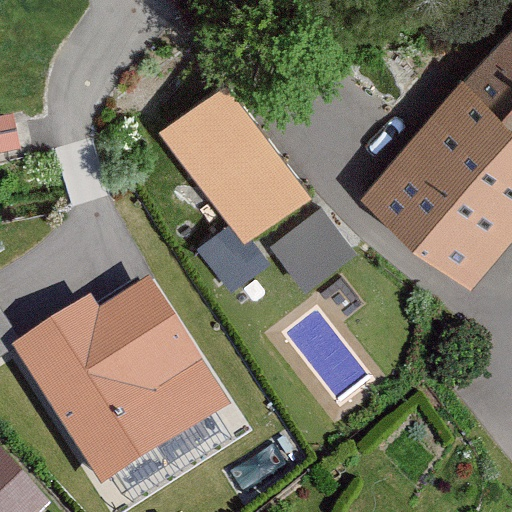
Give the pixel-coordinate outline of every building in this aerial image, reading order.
[(511,27),(366,195),(472,286),(511,240),(511,27)] [(306,200),(219,86),(153,136),(240,250),(306,200)] [(0,110),(0,147),(30,143),(25,107),(0,110)] [(274,233),(315,279),(364,236),(323,190),(274,233)] [(90,292),(12,341),(101,483),(229,402),(150,276),(99,307),(90,292)] [(0,345),(22,330),(4,306),(1,308),(0,306),(0,345)] [(0,439),(0,511),(44,511),(63,495),(6,434),(0,439)]
